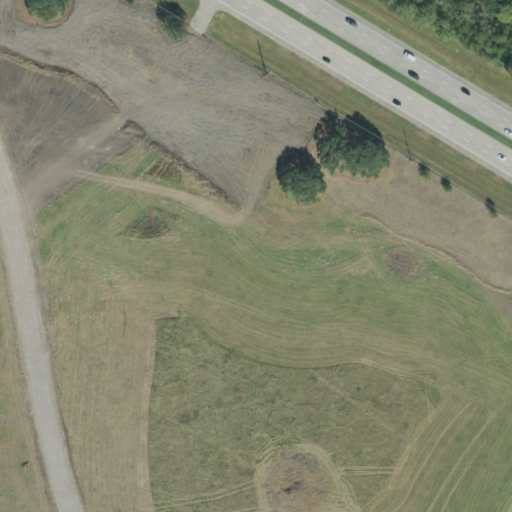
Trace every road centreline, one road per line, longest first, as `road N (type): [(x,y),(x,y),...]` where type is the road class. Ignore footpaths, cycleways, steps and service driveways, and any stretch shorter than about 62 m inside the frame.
road 1 (primary): [(239,0),(511,163)]
road 2 (primary): [(511,129),(296,0)]
